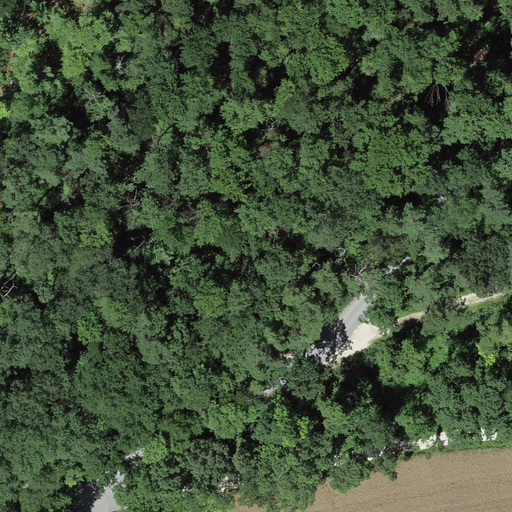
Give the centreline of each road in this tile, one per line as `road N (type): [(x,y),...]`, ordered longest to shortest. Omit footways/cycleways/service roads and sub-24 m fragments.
road 1 (track): [(511,428),(479,426),(59,511)]
road 2 (track): [(51,511),(322,353)]
road 3 (track): [(322,353),(511,106)]
road 4 (track): [(322,353),(511,289)]
